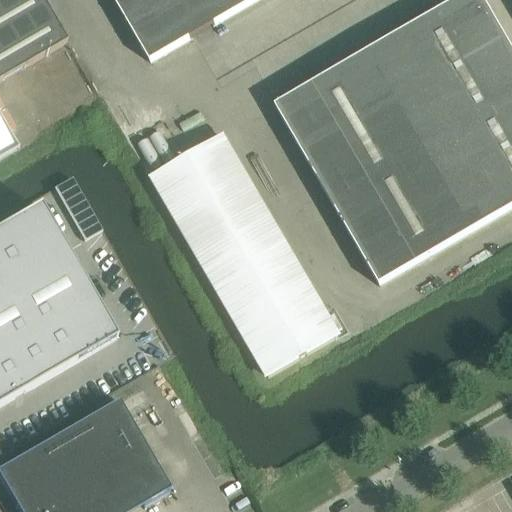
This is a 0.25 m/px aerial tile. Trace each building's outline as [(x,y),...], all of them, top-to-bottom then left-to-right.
[(0,0),(0,84),(64,48),(36,0),(0,0)] [(112,0),(151,67),(193,42),(221,26),(265,0),(112,0)] [(511,51),(482,0),(465,0),(276,110),(380,290),(511,213),(511,51)] [(222,141),(152,181),(269,381),(339,341),(222,141)] [(0,409),(116,342),(40,210),(0,233),(0,409)] [(138,511),(170,494),(118,405),(0,473),(0,483),(16,511),(138,511)]
